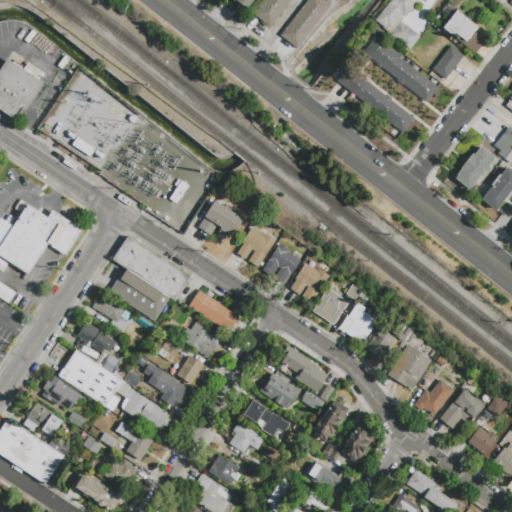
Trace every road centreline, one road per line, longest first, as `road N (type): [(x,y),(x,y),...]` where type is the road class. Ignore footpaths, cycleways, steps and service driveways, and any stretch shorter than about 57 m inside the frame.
road 1 (residential): [(281,314),(348,362),(403,435),(509,511)]
road 2 (residential): [(281,314),(147,511)]
road 3 (residential): [(121,213),(0,395)]
road 4 (residential): [(403,189),(511,51)]
road 5 (primary): [(162,0),(278,91)]
road 6 (tertiary): [(0,133),(121,213)]
road 7 (primary): [(403,189),(511,276)]
road 8 (primary): [(298,106),(403,189)]
road 9 (residential): [(121,213),(232,286)]
